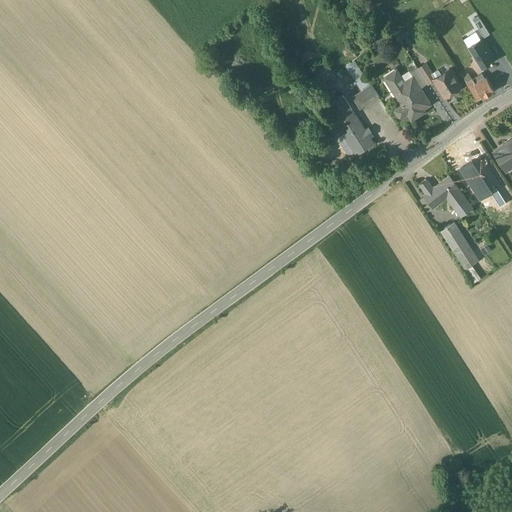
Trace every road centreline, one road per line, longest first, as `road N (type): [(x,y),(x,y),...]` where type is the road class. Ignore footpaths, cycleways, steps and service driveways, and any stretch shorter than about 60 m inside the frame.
road 1 (residential): [(0,499),(132,377),(375,196)]
road 2 (unclassified): [(375,196),(511,103)]
